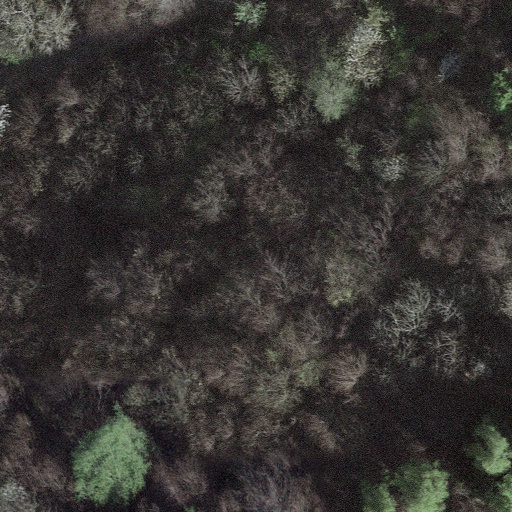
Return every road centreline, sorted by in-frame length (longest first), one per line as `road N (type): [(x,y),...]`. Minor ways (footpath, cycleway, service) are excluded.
road 1 (track): [(173,511),(225,476),(511,363)]
road 2 (track): [(193,0),(0,71)]
